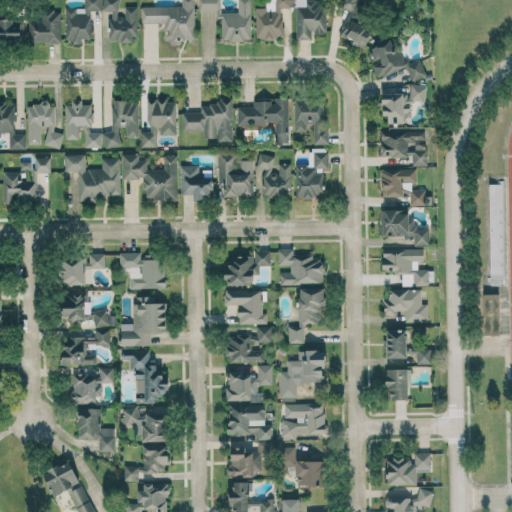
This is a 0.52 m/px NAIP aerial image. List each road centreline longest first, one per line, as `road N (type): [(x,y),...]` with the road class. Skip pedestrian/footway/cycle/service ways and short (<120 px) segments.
road 1 (residential): [(459,511),(453,161),(464,116),(511,60)]
road 2 (residential): [(0,231),(353,225)]
road 3 (residential): [(343,76),(317,66),(0,69)]
road 4 (residential): [(353,225),(358,511)]
road 5 (residential): [(198,511),(195,229)]
road 6 (residential): [(27,231),(30,419)]
road 7 (residential): [(353,225),(351,103),(343,76)]
